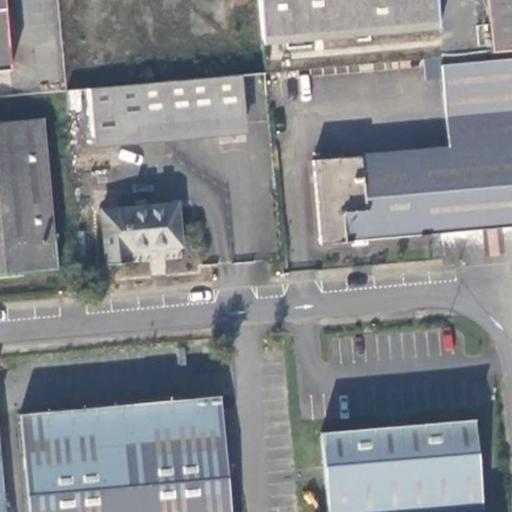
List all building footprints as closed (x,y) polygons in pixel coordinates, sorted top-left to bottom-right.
[(257,0),(261,45),(438,29),(434,0),(257,0)] [(511,0),(484,0),(489,52),(511,50),(511,0)] [(0,71),(11,70),(5,8),(0,8),(0,71)] [(438,59),(285,72),(287,93),(440,78),(438,59)] [(345,240),(511,225),(511,59),(441,66),(447,149),(312,162),(320,243),(345,241),(345,240)] [(240,76),(264,74),(264,66),(213,71),(213,79),(240,76)] [(245,126),(240,76),(213,79),(89,90),(93,139),(245,126)] [(42,120),(0,123),(0,274),(56,269),(42,120)] [(245,135),(245,126),(93,139),(94,147),(182,140),(245,135)] [(177,205),(102,212),(107,265),(130,263),(130,251),(181,246),(177,205)] [(318,402),(327,511),(481,511),(470,388),(395,395),(318,402)] [(19,415),(27,511),(229,511),(219,397),(162,402),(42,413),(19,415)]
